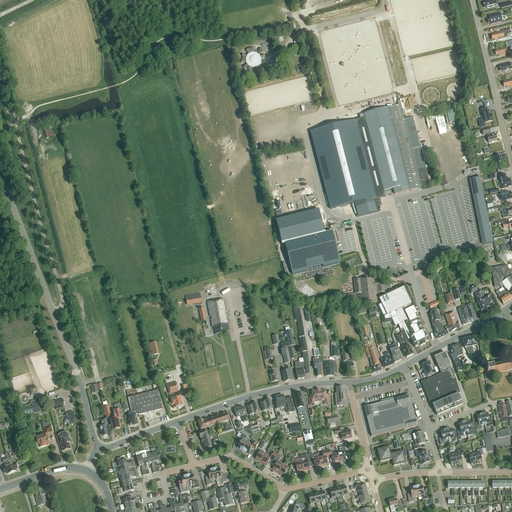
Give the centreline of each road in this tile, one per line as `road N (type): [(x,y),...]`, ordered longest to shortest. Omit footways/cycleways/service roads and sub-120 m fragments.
road 1 (unclassified): [(98,449),(0,171)]
road 2 (track): [(54,312),(62,301),(0,84)]
road 3 (tertiary): [(177,421),(267,391),(349,382)]
road 4 (unclassified): [(511,163),(472,0)]
road 5 (track): [(160,297),(190,416)]
